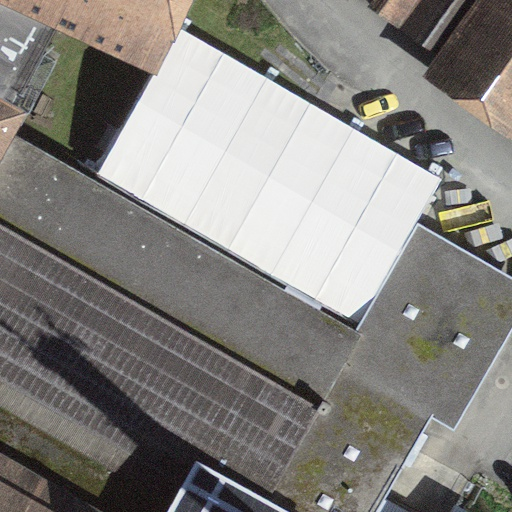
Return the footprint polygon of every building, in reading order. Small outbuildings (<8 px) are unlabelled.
[(0,0),(0,133),(68,8),(50,0),(0,0)] [(50,0),(68,8),(137,41),(156,0),(50,0)] [(511,0),(373,0),(457,57),(447,71),(511,116),(511,0)] [(357,340),(0,135),(0,511),(409,511),(385,498),(435,412),(345,361),(357,340)] [(452,422),(511,317),(511,285),(419,232),(357,340),(345,361),(435,412),(452,422)]
